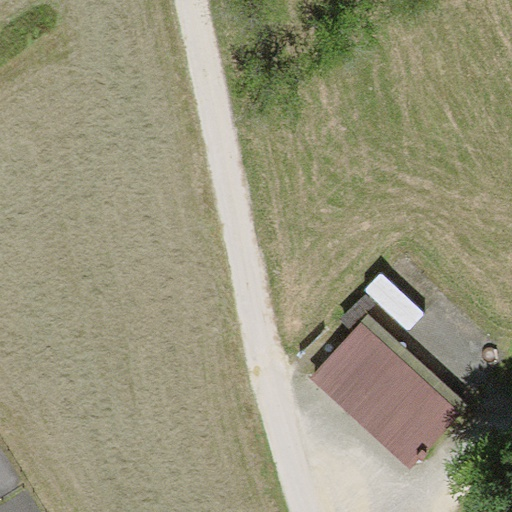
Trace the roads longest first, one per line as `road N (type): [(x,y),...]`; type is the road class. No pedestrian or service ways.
road 1 (track): [(299,511),(186,0)]
road 2 (track): [(337,511),(511,392)]
